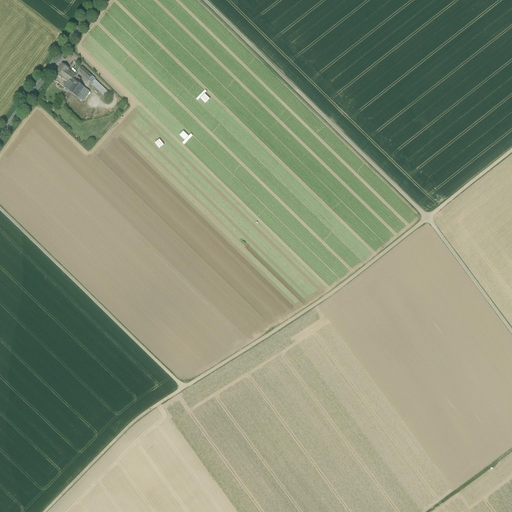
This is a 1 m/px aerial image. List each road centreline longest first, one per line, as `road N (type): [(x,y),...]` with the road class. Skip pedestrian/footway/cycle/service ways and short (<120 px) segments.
road 1 (track): [(183,387),(338,288),(511,151)]
road 2 (track): [(427,217),(205,0)]
road 3 (track): [(0,209),(183,387)]
road 4 (track): [(41,511),(139,416),(183,387)]
road 5 (secondary): [(100,0),(0,137)]
road 6 (track): [(427,217),(511,332)]
